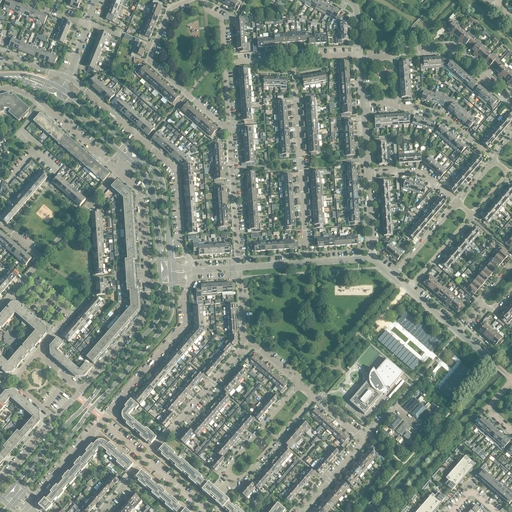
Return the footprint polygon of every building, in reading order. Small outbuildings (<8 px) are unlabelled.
[(12,2),(7,0),(6,0),(4,8),(7,9),(6,12),(8,13),(12,2)] [(69,0),(67,5),(78,9),(80,4),(72,1),(70,0),(69,0)] [(160,12),(161,9),(163,10),(164,8),(161,7),(163,4),(154,0),(152,3),(150,8),(160,12)] [(237,11),(242,3),(237,0),(232,0),(229,7),(237,11)] [(315,9),(320,0),(319,0),(313,0),(310,6),(315,9)] [(320,12),(325,3),(320,0),(315,9),(320,12)] [(8,13),(10,14),(11,11),(14,12),(17,4),(12,2),(8,13)] [(325,15),(330,6),(325,3),(320,12),(325,15)] [(14,12),(17,13),(16,16),(18,17),(22,6),(17,4),(14,12)] [(123,12),(120,11),(121,8),(112,4),(110,9),(122,14),(123,12)] [(18,17),(20,18),(21,15),(24,16),(27,8),(22,6),(18,17)] [(335,9),(330,6),(325,15),(330,18),(335,9)] [(24,16),(27,18),(26,20),(28,21),(32,10),(27,8),(24,16)] [(158,18),(159,15),(161,15),(161,13),(160,12),(150,8),(148,14),(158,18)] [(118,15),(121,17),(122,14),(110,9),(108,15),(117,18),(118,15)] [(343,17),(338,14),(340,12),(335,9),(330,18),(337,21),(343,17)] [(28,21),(30,22),(31,19),(34,20),(37,12),(32,10),(28,21)] [(34,20),(37,22),(36,24),(38,25),(42,14),(37,12),(34,20)] [(44,25),(47,16),(42,14),(38,25),(40,26),(41,23),(44,25)] [(156,23),(157,20),(158,21),(159,18),(158,18),(148,14),(146,19),(156,23)] [(119,23),(116,21),(117,18),(108,15),(106,20),(118,25),(119,23)] [(245,26),(245,17),(239,17),(239,20),(235,21),(236,26),(243,26),(245,26)] [(347,29),(347,23),(344,23),(343,17),(337,21),(337,29),(347,29)] [(154,29),(155,29),(156,27),(154,26),(156,23),(146,19),(144,24),(154,28),(154,29)] [(69,29),(72,24),(63,20),(62,24),(59,23),(59,25),(69,29)] [(450,21),(446,25),(449,27),(447,29),(450,31),(449,32),(451,34),(458,26),(459,25),(456,23),(455,23),(454,21),(453,22),(451,20),(450,21)] [(151,34),(153,34),(154,32),(152,32),(154,29),(154,28),(144,24),(142,30),(151,34)] [(58,26),(60,28),(59,31),(67,34),(69,29),(59,25),(58,26)] [(451,34),(453,36),(454,35),(456,37),(462,31),(460,29),(461,28),(458,26),(451,34)] [(142,30),(139,35),(138,38),(147,42),(148,39),(151,40),(151,37),(150,37),(151,34),(142,30)] [(59,31),(58,34),(55,33),(54,35),(65,39),(67,34),(59,31)] [(109,41),(110,39),(108,38),(109,35),(101,31),(99,37),(109,41)] [(456,37),(459,39),(458,40),(460,42),(467,34),(464,32),(463,32),(462,31),(456,37)] [(336,44),(345,43),(345,40),(348,40),(348,34),(337,35),(335,35),(336,44)] [(460,42),(462,44),(463,42),(466,45),(467,43),(469,45),(474,40),(471,38),(469,37),(470,36),(467,34),(460,42)] [(65,39),(54,35),(52,40),(63,44),(65,39)] [(17,41),(14,39),(15,37),(13,36),(12,39),(9,47),(14,49),(17,41)] [(105,45),(106,42),(109,43),(109,41),(99,37),(97,42),(105,45)] [(23,40),(21,39),(20,42),(17,41),(14,49),(19,51),(23,40)] [(27,45),(24,44),(25,41),(23,40),(19,51),(24,53),(27,45)] [(136,42),(134,48),(144,52),(145,49),(147,49),(148,47),(145,46),(146,43),(138,40),(136,42)] [(475,55),(482,47),(483,46),(476,40),(475,41),(471,46),(473,48),(472,50),(474,52),(473,54),(475,55)] [(106,49),(103,48),(105,45),(97,42),(95,47),(105,51),(106,49)] [(33,44),(31,43),(30,46),(27,45),(24,53),(29,55),(33,44)] [(247,52),(246,43),(244,43),(237,43),(237,49),(239,49),(239,52),(247,52)] [(33,44),(29,55),(34,57),(37,49),(38,47),(35,46),(36,45),(33,44)] [(102,52),(104,53),(105,51),(95,47),(93,52),(101,55),(102,52)] [(485,51),(485,50),(482,47),(475,55),(477,57),(478,56),(481,58),(486,52),(485,51)] [(43,48),(41,48),(40,50),(37,49),(34,57),(39,59),(43,48)] [(47,53),(44,52),(45,49),(43,48),(39,59),(44,61),(47,53)] [(144,56),(143,55),(144,52),(134,48),(132,53),(131,56),(140,60),(141,57),(143,58),(144,56)] [(53,53),(51,52),(50,54),(47,53),(44,61),(49,63),(53,53)] [(102,59),(99,58),(101,55),(93,52),(90,57),(101,61),(102,59)] [(489,53),(488,53),(486,52),(481,58),(483,60),(482,62),(484,63),(491,55),(489,53)] [(58,57),(56,57),(54,56),(55,53),(53,53),(49,63),(54,65),(58,57)] [(498,61),(500,60),(492,54),(491,55),(484,63),(486,65),(487,64),(490,66),(491,64),(494,67),(498,61)] [(98,62),(100,63),(101,61),(90,57),(88,62),(97,65),(98,62)] [(421,71),(424,71),(424,69),(430,69),(429,58),(423,59),(423,62),(420,62),(421,71)] [(441,58),(434,58),(435,68),(443,68),(445,60),(441,60),(441,58)] [(402,63),(399,63),(399,69),(409,69),(409,63),(410,63),(411,63),(411,62),(412,62),(412,61),(411,61),(411,60),(410,60),(402,60),(402,63)] [(451,61),(449,63),(445,60),(443,68),(449,73),(456,65),(451,61)] [(507,68),(504,66),(504,64),(501,61),(495,68),(497,70),(496,71),(499,74),(498,75),(500,77),(507,68)] [(88,62),(86,67),(89,68),(88,71),(92,73),(93,72),(94,70),(97,71),(98,69),(95,68),(97,65),(88,62)] [(460,69),(456,65),(449,73),(453,77),(460,69)] [(139,74),(143,77),(148,71),(146,68),(147,67),(145,66),(143,68),(141,66),(135,73),(137,75),(139,74)] [(248,75),(247,66),(243,67),(244,69),(239,70),(239,75),(248,75)] [(511,71),(511,70),(508,67),(507,68),(500,77),(502,78),(503,77),(505,79),(511,73),(511,71)] [(453,77),(457,80),(464,73),(460,69),(453,77)] [(151,71),(149,70),(148,71),(143,77),(141,79),(146,83),(153,74),(150,72),(151,71)] [(155,75),(154,73),(153,74),(146,83),(150,86),(157,78),(154,76),(155,75)] [(464,73),(457,80),(462,84),(468,76),(464,73)] [(98,81),(96,79),(98,77),(96,75),(88,84),(92,88),(98,81)] [(466,88),(473,80),(468,76),(462,84),(466,88)] [(160,79),(158,77),(157,78),(150,86),(154,90),(161,82),(159,80),(160,79)] [(475,86),(477,84),(473,80),(466,88),(473,94),(478,88),(477,88),(475,86)] [(102,81),(100,83),(98,81),(92,88),(96,91),(104,82),(102,81)] [(106,84),(104,82),(96,91),(101,95),(106,88),(104,86),(106,84)] [(165,83),(164,84),(161,82),(154,90),(159,94),(166,86),(167,85),(165,83)] [(106,88),(101,95),(105,98),(112,89),(110,88),(108,86),(106,88)] [(169,87),(168,88),(166,86),(159,94),(163,97),(170,89),(170,90),(171,88),(169,87)] [(484,90),(479,86),(477,88),(478,88),(473,94),(477,97),(484,90)] [(112,89),(105,98),(109,102),(115,95),(112,93),(114,91),(112,89)] [(173,91),(172,92),(170,90),(170,89),(163,97),(167,101),(174,93),(175,92),(173,91)] [(422,97),(421,99),(426,101),(430,92),(421,89),(419,96),(422,97)] [(484,90),(477,97),(481,101),(488,93),(484,90)] [(405,101),(412,100),(411,91),(401,92),(401,98),(404,98),(405,101)] [(441,93),(436,91),(435,93),(432,103),(437,105),(440,95),(441,93)] [(435,93),(430,92),(426,101),(432,103),(435,93)] [(12,96),(9,95),(9,93),(0,95),(0,112),(5,112),(8,113),(19,122),(22,118),(23,120),(29,113),(27,112),(30,109),(12,94),(12,96)] [(178,94),(177,95),(174,93),(167,101),(172,105),(174,107),(180,100),(178,98),(180,96),(178,94)] [(488,93),(481,101),(486,105),(492,97),(488,93)] [(443,106),(444,103),(447,104),(451,98),(440,95),(437,105),(443,106)] [(495,103),(497,101),(492,97),(486,105),(492,111),(497,105),(495,103)] [(119,98),(113,106),(117,109),(124,102),(119,98)] [(306,108),(317,107),(316,98),(307,99),(307,102),(306,102),(306,108)] [(450,106),(447,109),(452,113),(459,105),(451,98),(447,104),(450,106)] [(129,104),(125,100),(124,102),(117,109),(121,113),(129,104)] [(287,109),(287,103),(285,103),(285,100),(276,101),(276,110),(278,110),(287,109)] [(191,108),(188,105),(189,104),(187,103),(186,105),(184,103),(177,110),(180,112),(184,116),(191,108)] [(125,116),(131,109),(133,107),(129,104),(121,113),(125,116)] [(463,109),(459,105),(452,113),(456,117),(463,109)] [(195,111),(193,109),(194,108),(192,107),(191,108),(184,116),(188,119),(195,111)] [(350,114),(352,114),(351,108),(343,108),(343,114),(341,114),(341,117),(350,117),(350,114)] [(135,112),(131,109),(125,116),(129,119),(135,112)] [(461,120),(467,113),(463,109),(456,117),(461,120)] [(200,115),(199,115),(197,113),(198,112),(196,110),(195,111),(188,119),(192,123),(200,115)] [(511,114),(507,110),(505,113),(501,117),(503,118),(509,123),(511,120),(511,118),(511,116),(511,114)] [(139,115),(135,112),(129,119),(133,123),(139,115)] [(45,132),(48,127),(52,123),(40,113),(33,121),(45,132)] [(471,116),(467,113),(461,120),(465,124),(471,116)] [(204,119),(201,117),(202,116),(200,114),(199,115),(200,115),(192,123),(197,127),(204,119)] [(414,116),(412,124),(417,126),(421,115),(419,114),(418,117),(414,116)] [(143,119),(139,115),(133,123),(136,126),(143,119)] [(251,115),(242,115),(242,121),(244,121),(244,124),(253,124),(253,120),(253,115),(251,115)] [(478,118),(476,120),(471,116),(465,124),(469,128),(473,124),(475,126),(480,120),(478,118)] [(429,117),(428,120),(425,119),(422,127),(427,129),(431,118),(429,117)] [(432,121),(433,119),(431,118),(427,129),(433,131),(435,123),(432,121)] [(506,128),(509,123),(503,118),(499,122),(506,128)] [(147,122),(143,119),(136,126),(140,129),(147,122)] [(208,123),(209,122),(207,120),(206,121),(204,119),(197,127),(201,131),(208,123)] [(152,124),(148,120),(147,122),(140,129),(144,133),(150,125),(152,124)] [(502,132),(506,128),(499,122),(495,126),(502,132)] [(56,141),(59,137),(63,133),(52,123),(48,127),(45,132),(56,141)] [(213,127),(214,125),(212,124),(211,125),(208,123),(201,131),(205,134),(212,126),(213,127)] [(144,133),(148,136),(154,129),(150,125),(144,133)] [(244,129),(243,129),(243,135),(252,134),(254,134),(254,128),(253,125),(244,126),(244,129)] [(205,134),(210,138),(212,140),(219,133),(216,131),(218,129),(216,128),(215,129),(213,127),(212,126),(205,134)] [(441,126),(435,133),(439,136),(447,128),(445,126),(443,129),(441,126)] [(498,136),(502,132),(495,126),(492,130),(498,136)] [(446,131),(448,129),(447,128),(439,136),(443,140),(449,133),(446,131)] [(158,132),(152,139),(155,142),(162,135),(163,133),(160,130),(158,132)] [(495,140),(498,136),(492,130),(488,134),(495,140)] [(56,141),(60,145),(68,151),(75,143),(63,133),(59,137),(56,141)] [(454,134),(452,136),(449,133),(443,140),(447,144),(455,135),(454,134)] [(491,144),(495,140),(488,134),(485,138),(491,144)] [(166,139),(162,135),(155,142),(159,146),(166,139)] [(455,135),(447,144),(452,147),(457,141),(455,138),(457,136),(455,135)] [(481,143),(488,148),(491,144),(485,138),(481,143)] [(170,142),(166,139),(159,146),(163,149),(170,142)] [(462,141),(460,143),(457,141),(452,147),(456,151),(463,142),(462,141)] [(173,145),(170,142),(163,149),(167,153),(173,145)] [(211,143),(212,146),(212,151),(223,151),(222,147),(224,147),(224,145),(221,145),(221,142),(211,143)] [(463,145),(465,143),(463,142),(456,151),(460,154),(465,148),(463,145)] [(68,151),(72,155),(79,162),(86,154),(75,143),(68,151)] [(177,149),(173,145),(167,153),(171,156),(177,149)] [(319,147),(309,147),(309,153),(311,153),(311,156),(316,156),(316,153),(318,153),(320,153),(319,147)] [(281,149),(279,149),(280,158),(289,158),(289,155),(290,155),(290,150),(292,150),(292,151),(296,151),(296,148),(292,149),(290,149),(281,149)] [(181,152),(177,149),(171,156),(175,159),(181,152)] [(355,156),(354,150),(345,150),(343,151),(343,157),(346,156),(346,159),(353,159),(353,156),(355,156)] [(185,155),(181,152),(175,159),(179,163),(185,155)] [(424,158),(421,158),(420,153),(415,154),(415,162),(423,162),(424,158)] [(79,162),(83,165),(91,172),(98,164),(86,154),(79,162)] [(185,155),(179,163),(182,166),(189,159),(190,157),(187,154),(185,155)] [(479,165),(482,160),(476,155),(472,159),(479,165)] [(256,160),(254,160),(254,157),(245,158),(245,163),(248,163),(248,166),(256,166),(256,160)] [(434,160),(430,157),(427,160),(424,158),(423,162),(428,167),(434,160)] [(182,166),(183,167),(183,168),(193,167),(192,162),(189,159),(182,166)] [(479,165),(472,159),(469,163),(475,169),(479,165)] [(428,167),(431,169),(429,171),(431,173),(438,164),(434,160),(428,167)] [(354,165),(354,162),(344,163),(345,172),(347,172),(356,171),(355,165),(354,165)] [(475,169),(469,163),(465,167),(472,173),(475,169)] [(103,182),(106,178),(110,174),(98,164),(91,172),(103,182)] [(431,173),(432,174),(434,172),(437,174),(442,167),(438,164),(431,173)] [(437,174),(439,176),(437,178),(439,180),(446,171),(442,167),(437,174)] [(472,173),(465,167),(461,171),(468,177),(472,173)] [(40,171),(37,176),(44,182),(47,178),(45,175),(46,174),(42,170),(40,171)] [(312,174),(311,174),(311,179),(320,179),(319,170),(312,171),(312,174)] [(468,177),(461,171),(458,175),(464,181),(468,177)] [(298,181),(298,179),(294,179),(292,180),(292,175),(290,175),(290,172),(281,173),(281,176),(283,176),(283,182),(292,181),(294,181),(298,181)] [(224,177),(224,174),(224,173),(215,174),(216,180),(214,180),(214,183),(224,182),(224,179),(226,179),(226,177),(224,177)] [(34,174),(31,178),(33,179),(40,186),(44,182),(37,176),(34,174)] [(464,181),(458,175),(454,179),(461,185),(464,181)] [(63,179),(58,176),(52,183),(56,186),(63,179)] [(67,178),(66,176),(63,179),(56,186),(60,190),(66,183),(65,181),(67,178)] [(37,190),(40,186),(33,179),(30,183),(37,190)] [(404,183),(400,182),(401,188),(408,190),(411,179),(409,179),(409,181),(405,180),(404,183)] [(461,185),(454,179),(451,184),(457,189),(461,185)] [(122,199),(127,196),(132,194),(117,180),(110,189),(122,199)] [(37,190),(30,183),(28,181),(24,185),(34,193),(37,190)] [(420,182),(419,185),(416,184),(413,192),(418,193),(422,182),(420,182)] [(422,186),(423,183),(422,182),(418,193),(423,195),(426,187),(422,186)] [(70,186),(66,183),(60,190),(64,193),(70,186)] [(226,193),(225,190),(227,190),(227,187),(224,187),(224,184),(214,185),(215,188),(214,188),(215,194),(226,193)] [(447,188),(454,193),(457,189),(451,184),(447,188)] [(21,189),(23,191),(30,197),(34,193),(24,185),(21,189)] [(74,189),(70,186),(64,193),(68,196),(74,189)] [(78,193),(74,189),(68,196),(72,200),(78,193)] [(503,193),(510,199),(511,196),(511,193),(507,189),(503,193)] [(20,195),(27,201),(30,197),(23,191),(20,195)] [(27,201),(20,195),(18,193),(14,197),(16,199),(24,205),(27,201)] [(82,196),(78,193),(72,200),(76,203),(82,196)] [(500,198),(506,203),(510,199),(503,193),(500,198)] [(134,215),(133,207),(132,194),(127,196),(122,199),(123,216),(134,215)] [(76,203),(79,207),(86,199),(82,196),(76,203)] [(442,207),(445,203),(439,197),(435,201),(442,207)] [(496,202),(503,207),(506,203),(500,198),(496,202)] [(20,209),(24,205),(16,199),(13,203),(20,209)] [(435,201),(432,206),(438,211),(442,207),(435,201)] [(492,206),(499,212),(503,207),(496,202),(492,206)] [(10,207),(17,213),(20,209),(13,203),(10,207)] [(432,206),(428,210),(434,215),(438,211),(432,206)] [(489,210),(495,216),(499,212),(492,206),(489,210)] [(14,216),(17,213),(10,207),(6,210),(14,216)] [(10,220),(14,216),(6,210),(3,214),(10,220)] [(428,210),(424,214),(431,219),(434,215),(428,210)] [(485,214),(492,220),(495,216),(489,210),(485,214)] [(94,211),(94,214),(91,214),(91,219),(102,218),(102,216),(100,216),(99,211),(94,211)] [(3,214),(0,217),(0,218),(7,224),(10,220),(3,214)] [(424,214),(421,218),(427,224),(431,219),(424,214)] [(485,214),(482,218),(485,221),(483,223),(487,227),(490,225),(488,224),(492,220),(485,214)] [(135,230),(134,222),(134,215),(123,216),(124,231),(135,230)] [(358,223),(359,222),(359,217),(350,217),(348,217),(349,226),(358,226),(358,223)] [(421,218),(417,222),(424,228),(427,224),(421,218)] [(316,225),(316,228),(323,228),(323,225),(325,225),(324,219),(314,219),(314,225),(316,225)] [(286,222),(286,227),(285,227),(286,230),(292,230),(291,227),(295,227),(295,221),(286,222)] [(219,222),(219,228),(217,228),(218,231),(227,231),(227,227),(229,227),(229,225),(228,225),(228,222),(219,222)] [(417,222),(414,226),(420,232),(424,228),(417,222)] [(252,233),(261,232),(260,223),(249,224),(250,230),(251,230),(252,233)] [(414,226),(410,230),(417,236),(420,232),(414,226)] [(477,231),(473,228),(470,232),(476,238),(480,234),(481,235),(483,232),(479,228),(477,231)] [(136,245),(135,237),(135,230),(124,231),(125,246),(136,245)] [(410,237),(413,240),(417,236),(410,230),(407,234),(405,233),(403,236),(408,240),(410,237)] [(466,236),(473,242),(476,238),(470,232),(466,236)] [(0,247),(1,248),(2,246),(9,239),(5,235),(0,240),(0,247)] [(351,236),(351,238),(352,245),(358,245),(358,243),(361,243),(360,235),(351,236)] [(198,236),(187,237),(187,241),(193,241),(193,252),(198,252),(199,252),(198,246),(199,246),(198,236)] [(463,240),(469,246),(473,242),(466,236),(463,240)] [(323,238),(314,238),(314,246),(317,246),(318,248),(323,247),(323,240),(323,238)] [(9,239),(2,246),(1,248),(4,251),(6,249),(12,242),(9,239)] [(294,240),(288,240),(289,249),(295,249),(295,248),(298,247),(297,241),(294,242),(294,240)] [(459,244),(466,250),(469,246),(463,240),(459,244)] [(16,245),(12,242),(6,249),(10,252),(16,245)] [(254,242),(254,244),(251,244),(251,250),(254,250),(254,252),(260,251),(260,242),(254,242)] [(395,247),(389,242),(387,244),(388,245),(385,250),(389,253),(395,247)] [(455,248),(462,254),(466,250),(459,244),(455,248)] [(20,249),(16,245),(10,252),(14,256),(20,249)] [(135,260),(137,260),(136,245),(125,246),(126,260),(135,259),(135,260)] [(508,256),(505,254),(507,251),(500,246),(498,249),(499,249),(495,254),(497,255),(504,261),(508,256)] [(393,257),(399,250),(395,247),(389,253),(393,257)] [(452,253),(458,258),(462,254),(455,248),(452,253)] [(24,252),(20,249),(14,256),(18,259),(24,252)] [(393,257),(397,261),(403,254),(399,250),(393,257)] [(28,255),(24,252),(18,259),(22,262),(28,255)] [(448,257),(455,262),(458,258),(452,253),(448,257)] [(22,262),(25,266),(32,259),(28,255),(22,262)] [(500,265),(504,261),(497,255),(493,259),(500,265)] [(445,261),(451,266),(455,262),(448,257),(445,261)] [(137,291),(137,290),(136,275),(135,260),(135,259),(126,260),(123,260),(124,276),(125,291),(128,291),(137,291)] [(496,269),(500,265),(493,259),(489,263),(496,269)] [(449,272),(448,270),(451,266),(445,261),(441,265),(444,268),(442,270),(447,274),(448,273),(449,272)] [(486,268),(492,274),(496,269),(489,263),(488,262),(484,266),(486,268)] [(482,272),(489,278),(492,274),(486,268),(482,272)] [(4,274),(6,276),(12,281),(16,277),(8,270),(4,274)] [(478,276),(485,282),(489,278),(482,272),(478,276)] [(12,281),(6,276),(4,274),(1,278),(2,280),(9,285),(12,281)] [(434,280),(435,279),(430,275),(423,283),(428,287),(433,280),(434,280)] [(475,281),(481,286),(485,282),(478,276),(475,281)] [(469,284),(477,291),(481,286),(475,281),(473,279),(469,284)] [(0,283),(6,289),(9,285),(2,280),(0,282),(0,283)] [(428,287),(432,291),(438,284),(434,280),(433,280),(428,287)] [(432,291),(436,295),(442,288),(438,284),(432,291)] [(474,295),(477,291),(469,284),(466,288),(464,287),(462,289),(469,295),(471,293),(474,295)] [(436,295),(441,298),(448,290),(444,286),(442,288),(436,295)] [(141,310),(139,290),(137,290),(137,291),(128,291),(129,306),(141,310)] [(441,298),(445,302),(452,294),(448,290),(441,298)] [(449,306),(455,299),(456,298),(452,294),(445,302),(449,306)] [(95,297),(92,301),(98,307),(102,303),(95,297)] [(455,299),(449,306),(453,310),(459,303),(461,301),(457,297),(456,298),(455,299)] [(92,301),(88,305),(97,313),(100,309),(98,307),(92,301)] [(6,309),(3,312),(10,319),(15,313),(14,303),(11,303),(8,307),(8,306),(6,309)] [(21,306),(18,303),(14,303),(15,313),(21,318),(27,311),(24,308),(24,307),(22,306),(21,306)] [(459,303),(453,310),(458,313),(464,307),(459,303)] [(88,305),(85,309),(91,315),(94,316),(97,313),(88,305)] [(128,325),(133,319),(141,310),(129,306),(119,318),(128,325)] [(85,309),(82,313),(88,318),(91,315),(85,309)] [(21,318),(23,320),(22,322),(22,324),(24,326),(26,326),(27,324),(30,326),(36,319),(33,316),(31,314),(27,311),(21,318)] [(508,323),(511,319),(511,318),(511,317),(504,311),(500,315),(502,317),(500,319),(505,323),(507,321),(508,323)] [(3,328),(10,319),(3,312),(0,315),(0,328),(1,328),(3,328)] [(406,312),(398,321),(401,324),(409,315),(406,312)] [(82,313),(78,317),(87,324),(90,320),(88,318),(82,313)] [(409,315),(401,324),(404,327),(412,318),(409,315)] [(78,317),(75,320),(82,326),(84,328),(87,324),(78,317)] [(118,336),(123,331),(128,325),(119,318),(109,329),(118,336)] [(412,318),(404,327),(407,330),(415,321),(412,318)] [(30,326),(36,331),(46,330),(46,327),(42,324),(40,322),(36,319),(30,326)] [(75,320),(72,324),(78,330),(80,332),(84,328),(82,326),(75,320)] [(415,321),(407,330),(410,332),(418,323),(415,321)] [(483,335),(490,327),(484,321),(478,328),(480,330),(479,331),(483,335)] [(418,323),(410,332),(413,335),(421,326),(418,323)] [(72,324),(68,328),(75,334),(78,330),(72,324)] [(421,326),(413,335),(416,338),(424,329),(421,326)] [(194,328),(193,330),(200,336),(204,332),(206,331),(206,327),(204,327),(194,328)] [(487,339),(494,330),(490,327),(483,335),(487,339)] [(68,328),(65,332),(71,338),(75,334),(68,328)] [(108,348),(113,342),(118,336),(109,329),(99,340),(108,348)] [(424,329),(416,338),(420,341),(428,331),(424,329)] [(31,337),(38,343),(41,340),(43,338),(43,337),(46,334),(46,330),(36,331),(31,337)] [(197,340),(200,336),(193,330),(190,333),(197,340)] [(491,342),(498,334),(494,330),(487,339),(491,342)] [(378,340),(381,343),(389,334),(386,331),(378,340)] [(428,331),(420,341),(423,343),(431,334),(428,331)] [(71,338),(65,332),(62,336),(68,342),(71,338)] [(194,343),(197,340),(190,333),(186,337),(194,343)] [(389,334),(381,343),(384,346),(392,337),(389,334)] [(431,334),(423,343),(426,346),(434,337),(431,334)] [(491,342),(495,346),(497,344),(499,346),(503,341),(501,339),(503,337),(498,334),(491,342)] [(35,347),(38,343),(31,337),(23,345),(23,347),(22,348),(28,352),(28,351),(30,353),(33,349),(35,347)] [(190,347),(194,343),(186,337),(183,341),(190,347)] [(392,337),(384,346),(387,348),(395,339),(392,337)] [(434,337),(426,346),(429,349),(437,340),(434,337)] [(64,357),(57,351),(59,348),(60,349),(64,344),(57,338),(50,346),(53,349),(50,350),(50,353),(53,352),(53,353),(50,356),(59,363),(64,357)] [(395,339),(387,348),(390,351),(398,342),(395,339)] [(98,359),(103,353),(108,348),(99,340),(89,352),(98,359)] [(223,344),(230,350),(234,346),(227,340),(223,344)] [(437,340),(429,349),(432,351),(440,342),(437,340)] [(187,351),(190,347),(183,341),(180,345),(187,351)] [(398,342),(390,351),(393,354),(401,345),(398,342)] [(220,349),(221,350),(227,355),(230,350),(223,344),(220,349)] [(184,355),(187,351),(180,345),(176,349),(184,355)] [(401,345),(393,354),(396,357),(404,347),(401,345)] [(404,347),(396,357),(400,359),(407,350),(404,347)] [(13,357),(20,364),(23,360),(24,360),(25,358),(28,354),(27,353),(28,352),(22,348),(20,349),(13,357)] [(180,359),(184,355),(176,349),(173,352),(180,359)] [(222,360),(227,355),(221,350),(216,355),(222,360)] [(407,350),(400,359),(403,362),(411,353),(407,350)] [(89,352),(85,357),(94,364),(98,359),(89,352)] [(177,363),(180,359),(173,352),(170,356),(177,363)] [(411,353),(403,362),(412,370),(420,361),(411,353)] [(216,355),(211,361),(217,366),(222,360),(216,355)] [(174,367),(177,363),(170,356),(166,360),(174,367)] [(254,366),(259,361),(254,356),(252,358),(250,356),(245,362),(247,364),(249,362),(254,366)] [(9,373),(12,373),(15,369),(15,370),(17,367),(20,364),(13,357),(8,363),(9,373)] [(61,365),(62,364),(64,365),(68,360),(64,357),(59,363),(61,365)] [(0,360),(0,369),(1,371),(2,370),(5,374),(9,373),(8,363),(2,358),(0,360)] [(403,374),(386,359),(375,372),(373,369),(373,370),(372,371),(372,372),(371,373),(370,374),(370,375),(370,376),(370,377),(369,378),(369,379),(369,380),(369,381),(369,382),(369,383),(368,381),(349,402),(364,415),(382,394),(382,393),(383,393),(385,393),(386,393),(387,393),(388,393),(386,390),(388,387),(390,389),(403,374)] [(64,365),(65,367),(64,368),(67,370),(72,364),(68,360),(64,365)] [(170,370),(174,367),(166,360),(163,364),(170,370)] [(211,361),(207,366),(212,371),(217,366),(211,361)] [(265,365),(259,361),(254,366),(260,371),(265,365)] [(85,377),(88,373),(92,368),(85,362),(81,366),(82,367),(79,370),(72,364),(67,370),(75,377),(78,374),(78,377),(81,377),(81,374),(85,377)] [(167,374),(170,370),(163,364),(160,368),(167,374)] [(461,364),(459,367),(468,375),(470,371),(461,364)] [(270,370),(265,365),(260,371),(265,376),(270,370)] [(438,365),(432,372),(434,374),(440,367),(438,365)] [(202,372),(205,375),(208,377),(212,371),(207,366),(202,372)] [(243,378),(248,372),(242,367),(237,373),(243,378)] [(459,367),(456,370),(465,378),(468,375),(459,367)] [(163,378),(167,374),(160,368),(156,372),(163,378)] [(204,377),(200,373),(197,370),(193,375),(200,381),(204,377)] [(271,381),(276,375),(270,370),(265,376),(271,381)] [(456,370),(453,373),(462,381),(465,378),(456,370)] [(160,382),(163,378),(156,372),(153,376),(160,382)] [(238,383),(243,378),(237,373),(232,378),(238,383)] [(453,373),(450,376),(460,384),(462,381),(453,373)] [(200,381),(193,375),(190,379),(197,385),(200,381)] [(281,380),(276,375),(271,381),(276,386),(281,380)] [(157,386),(160,382),(153,376),(150,380),(157,386)] [(450,376),(448,379),(457,387),(460,384),(450,376)] [(240,385),(238,383),(232,378),(227,384),(233,389),(235,391),(240,385)] [(197,385),(190,379),(186,383),(193,389),(197,385)] [(448,379),(445,382),(454,390),(457,387),(448,379)] [(154,390),(157,386),(150,380),(146,383),(154,390)] [(287,389),(285,387),(287,385),(281,380),(276,386),(275,388),(280,392),(280,393),(282,395),(287,389)] [(445,382),(442,386),(451,393),(454,390),(445,382)] [(150,393),(154,390),(146,383),(143,387),(150,393)] [(193,389),(186,383),(182,387),(189,393),(193,389)] [(222,390),(228,395),(233,389),(227,384),(222,390)] [(442,386),(440,389),(449,397),(451,393),(442,386)] [(147,397),(150,393),(143,387),(140,391),(147,397)] [(189,393),(182,387),(179,391),(186,397),(189,393)] [(8,401),(10,398),(17,404),(23,398),(14,391),(12,394),(11,394),(11,391),(8,391),(8,394),(5,392),(2,396),(8,401)] [(144,401),(147,397),(140,391),(136,395),(144,401)] [(186,397),(179,391),(175,395),(182,401),(186,397)] [(223,393),(219,398),(226,404),(230,399),(223,393)] [(277,398),(271,393),(267,399),(273,404),(277,398)] [(133,399),(140,405),(144,401),(136,395),(133,399)] [(182,401),(175,395),(172,399),(179,405),(182,401)] [(0,401),(5,406),(9,402),(8,401),(2,396),(0,397),(0,401)] [(418,402),(413,397),(405,407),(410,412),(418,402)] [(25,400),(23,398),(17,404),(21,408),(26,403),(24,401),(25,400)] [(223,408),(226,404),(219,398),(216,402),(223,408)] [(179,405),(172,399),(168,404),(175,410),(179,405)] [(262,404),(268,409),(273,404),(267,399),(262,404)] [(122,413),(122,416),(128,415),(134,409),(135,410),(139,406),(131,400),(124,407),(126,408),(123,411),(122,413)] [(422,401),(412,412),(415,414),(419,409),(422,411),(424,408),(422,406),(424,404),(422,401)] [(219,412),(223,408),(216,402),(212,406),(219,412)] [(21,408),(26,411),(31,405),(28,403),(27,404),(26,403),(21,408)] [(168,404),(164,408),(168,411),(171,414),(172,413),(175,410),(168,404)] [(263,415),(268,409),(262,404),(257,410),(263,415)] [(26,411),(33,418),(30,420),(36,426),(40,422),(37,419),(40,419),(40,416),(37,416),(39,412),(31,405),(26,411)] [(216,416),(219,412),(212,406),(209,410),(216,416)] [(321,414),(315,409),(313,412),(311,410),(306,415),(308,417),(310,415),(316,420),(321,414)] [(427,409),(419,419),(424,423),(432,413),(427,409)] [(212,420),(216,416),(209,410),(205,414),(212,420)] [(252,415),(256,418),(258,420),(263,415),(257,410),(252,415)] [(169,421),(174,415),(172,413),(171,414),(168,411),(163,416),(169,421)] [(208,424),(212,420),(205,414),(202,418),(208,424)] [(252,415),(250,417),(247,414),(244,418),(250,424),(256,418),(252,415)] [(321,414),(316,420),(321,425),(326,419),(321,414)] [(134,429),(137,432),(142,427),(128,415),(122,416),(122,418),(124,420),(127,423),(126,424),(133,431),(134,429)] [(163,416),(158,421),(164,427),(169,421),(163,416)] [(396,416),(388,426),(393,430),(402,420),(396,416)] [(205,428),(208,424),(202,418),(198,422),(205,428)] [(250,424),(244,418),(240,423),(247,429),(250,424)] [(475,428),(476,429),(478,430),(486,421),(481,418),(479,420),(480,420),(477,423),(476,422),(474,424),(474,425),(474,426),(475,427),(475,428)] [(32,430),(36,426),(30,420),(29,419),(25,424),(32,430)] [(321,425),(327,429),(332,424),(326,419),(321,425)] [(304,432),(306,434),(311,428),(303,421),(298,427),(304,432)] [(482,434),(490,425),(486,421),(478,430),(482,434)] [(201,433),(205,428),(198,422),(194,426),(201,433)] [(403,422),(396,431),(401,436),(409,427),(403,422)] [(247,429),(240,423),(236,427),(243,433),(247,429)] [(0,452),(0,465),(1,464),(2,465),(5,462),(3,461),(6,458),(7,459),(12,454),(10,453),(12,451),(11,450),(14,447),(15,448),(19,443),(18,442),(21,439),(22,440),(24,437),(25,438),(26,438),(25,437),(28,434),(29,435),(32,430),(25,424),(18,432),(17,431),(13,435),(14,436),(8,444),(7,443),(3,447),(4,448),(0,452)] [(327,429),(332,434),(337,428),(332,424),(327,429)] [(488,435),(494,428),(490,425),(482,434),(486,437),(488,435)] [(191,431),(194,434),(198,437),(201,433),(194,426),(191,430),(191,431)] [(156,438),(153,435),(146,428),(145,430),(142,427),(137,432),(140,435),(139,436),(144,440),(146,442),(148,441),(151,444),(156,438)] [(243,433),(236,427),(233,431),(240,437),(243,433)] [(304,432),(298,427),(294,432),(300,437),(304,432)] [(191,430),(189,428),(184,434),(190,439),(194,434),(191,431),(191,430)] [(332,434),(338,439),(343,433),(337,428),(332,434)] [(488,435),(486,437),(490,441),(492,438),(498,432),(494,428),(488,435)] [(387,433),(384,436),(388,439),(390,437),(391,436),(394,432),(392,430),(388,434),(387,433)] [(240,437),(233,431),(229,435),(236,441),(240,437)] [(411,434),(408,431),(403,437),(406,439),(403,443),(406,445),(416,433),(414,431),(411,434)] [(295,443),(297,445),(302,439),(300,437),(294,432),(289,438),(295,443)] [(494,444),(502,435),(498,432),(492,438),(490,441),(494,444)] [(343,433),(338,439),(343,444),(341,446),(344,448),(349,442),(346,440),(348,438),(343,433)] [(184,434),(179,440),(185,445),(190,439),(184,434)] [(236,441),(229,435),(226,439),(232,445),(236,441)] [(498,447),(500,445),(505,438),(502,435),(494,444),(498,447)] [(284,443),(286,445),(290,448),(295,443),(289,438),(284,443)] [(500,445),(498,447),(501,451),(503,449),(509,442),(505,438),(500,445)] [(232,445),(226,439),(222,443),(229,449),(232,445)] [(83,455),(89,460),(92,457),(93,458),(97,454),(95,453),(101,447),(100,440),(99,440),(99,441),(98,441),(97,441),(97,442),(96,442),(93,445),(92,444),(85,452),(86,452),(83,455)] [(114,459),(119,452),(116,450),(116,449),(109,443),(108,444),(105,442),(104,441),(103,441),(102,440),(101,440),(100,440),(101,447),(107,452),(106,454),(110,457),(111,456),(114,459)] [(219,447),(225,453),(229,449),(222,443),(219,447)] [(369,443),(365,448),(368,450),(368,451),(366,453),(374,459),(378,455),(378,454),(377,453),(376,453),(373,451),(374,450),(375,449),(369,443)] [(175,453),(168,447),(167,447),(164,444),(159,451),(162,453),(161,455),(168,461),(169,460),(172,463),(177,457),(173,454),(175,453)] [(285,447),(281,451),(288,457),(292,453),(288,450),(290,448),(286,445),(285,447)] [(333,446),(328,452),(333,457),(338,452),(333,446)] [(218,454),(219,454),(222,457),(225,453),(219,447),(215,452),(218,454)] [(288,457),(281,451),(277,455),(284,461),(288,457)] [(133,464),(130,461),(123,455),(119,452),(114,459),(117,461),(116,463),(123,469),(124,468),(128,471),(133,464)] [(333,457),(328,452),(323,458),(329,463),(333,457)] [(359,454),(370,464),(374,459),(366,453),(364,455),(361,453),(359,454)] [(224,459),(222,457),(219,454),(218,454),(213,460),(219,465),(224,459)] [(359,462),(366,468),(370,464),(359,454),(358,456),(361,459),(359,462)] [(71,468),(77,474),(80,471),(81,472),(88,465),(86,463),(89,460),(83,455),(80,458),(73,465),(74,465),(71,468)] [(284,461),(277,455),(274,459),(281,465),(284,461)] [(465,456),(455,467),(465,476),(469,471),(470,472),(471,470),(471,469),(475,464),(465,456)] [(174,467),(179,471),(182,473),(183,472),(186,474),(191,468),(188,465),(181,459),(180,460),(177,457),(172,463),(175,465),(174,467)] [(329,463),(323,458),(318,463),(324,468),(329,463)] [(281,465),(274,459),(270,463),(277,470),(281,465)] [(219,465),(213,460),(209,465),(214,470),(219,465)] [(352,463),(362,472),(366,468),(359,462),(357,464),(354,461),(352,463)] [(277,470),(270,463),(267,468),(274,474),(277,470)] [(324,468),(318,463),(313,469),(319,474),(324,468)] [(351,470),(359,477),(362,472),(352,463),(350,465),(353,468),(351,470)] [(487,474),(489,471),(486,468),(487,467),(484,464),(478,471),(481,474),(477,477),(481,480),(487,474)] [(305,472),(312,478),(315,474),(308,467),(305,472)] [(446,478),(448,481),(455,487),(459,482),(460,483),(462,481),(461,480),(465,476),(455,467),(446,478)] [(59,482),(65,488),(68,484),(69,486),(76,478),(75,477),(77,474),(71,468),(68,472),(68,471),(65,475),(62,479),(59,482)] [(196,483),(199,486),(204,481),(201,478),(202,477),(195,470),(194,471),(191,468),(186,474),(189,477),(188,478),(195,485),(196,483)] [(274,474),(267,468),(263,472),(270,478),(274,474)] [(344,472),(355,481),(359,477),(351,470),(349,473),(346,470),(344,472)] [(152,480),(149,478),(144,474),(141,471),(135,477),(139,480),(138,481),(145,488),(146,486),(149,489),(155,483),(151,480),(152,480)] [(270,478),(263,472),(259,476),(266,482),(270,478)] [(305,472),(301,476),(308,482),(312,478),(305,472)] [(344,479),(354,487),(357,483),(355,481),(344,472),(343,474),(346,476),(344,479)] [(112,474),(108,479),(115,484),(119,480),(112,474)] [(491,477),(487,474),(481,480),(485,484),(491,477)] [(266,482),(259,476),(256,480),(263,486),(266,482)] [(301,476),(297,480),(304,486),(308,482),(301,476)] [(495,480),(491,477),(485,484),(489,487),(495,480)] [(104,483),(110,488),(111,489),(115,484),(108,479),(104,483)] [(253,484),(256,487),(259,490),(263,486),(256,480),(253,484)] [(297,480),(294,484),(301,490),(304,486),(297,480)] [(499,484),(495,480),(489,487),(493,491),(499,484)] [(218,491),(216,489),(208,482),(207,484),(204,481),(199,486),(203,489),(202,490),(212,499),(212,500),(216,503),(222,508),(224,507),(227,510),(231,505),(228,502),(229,501),(218,491)] [(346,492),(349,487),(342,481),(340,483),(337,481),(335,483),(346,492)] [(451,491),(455,487),(448,481),(445,485),(449,488),(449,489),(451,491)] [(54,501),(56,498),(58,499),(61,496),(64,492),(63,491),(65,488),(59,482),(56,485),(55,484),(52,487),(54,488),(50,492),(50,493),(47,496),(54,501)] [(110,488),(104,483),(104,482),(100,487),(106,492),(110,488)] [(251,493),(256,487),(253,484),(250,482),(245,487),(251,493)] [(497,494),(503,487),(505,485),(501,482),(499,484),(493,491),(497,494)] [(163,501),(168,495),(165,492),(158,485),(158,486),(155,483),(149,489),(152,492),(151,493),(158,500),(160,498),(163,501)] [(334,490),(342,496),(346,492),(335,483),(333,485),(336,487),(334,490)] [(294,484),(290,488),(297,494),(301,490),(294,484)] [(501,497),(507,491),(509,488),(505,485),(503,487),(497,494),(501,497)] [(96,491),(103,497),(106,492),(100,487),(96,491)] [(251,493),(245,487),(240,493),(246,498),(251,493)] [(290,488),(287,492),(294,498),(297,494),(290,488)] [(511,491),(509,488),(507,491),(501,497),(505,501),(511,494),(511,492),(511,491)] [(327,491),(338,500),(342,496),(334,490),(332,492),(329,489),(327,491)] [(92,495),(99,501),(103,497),(96,491),(92,495)] [(285,491),(281,495),(290,503),(294,498),(287,492),(285,491)] [(327,491),(326,493),(329,496),(327,498),(334,505),(335,504),(336,504),(338,502),(337,501),(338,500),(327,491)] [(436,491),(432,494),(442,502),(445,498),(443,496),(442,496),(438,493),(436,491)] [(130,497),(138,505),(142,500),(133,493),(130,497)] [(438,507),(442,502),(432,494),(422,505),(430,511),(433,511),(436,509),(437,510),(438,509),(438,508),(438,507)] [(88,499),(95,505),(99,501),(92,495),(88,499)] [(163,501),(160,504),(163,507),(165,505),(168,508),(172,511),(173,510),(175,511),(177,511),(182,507),(179,504),(176,501),(175,500),(174,500),(172,497),(171,497),(170,497),(168,495),(163,501)] [(38,506),(45,511),(46,511),(52,505),(51,504),(54,501),(47,496),(45,499),(44,499),(38,506)] [(127,502),(134,509),(138,505),(130,497),(126,502),(126,503),(127,502)] [(320,500),(331,509),(334,505),(327,498),(325,501),(322,498),(320,500)] [(85,504),(91,510),(95,505),(88,499),(85,504)] [(324,511),(328,511),(331,509),(320,500),(318,502),(321,505),(319,507),(324,511)] [(134,511),(136,510),(134,509),(127,502),(126,503),(123,507),(129,511),(134,511)] [(270,511),(283,511),(285,510),(277,503),(271,511),(270,511)]
